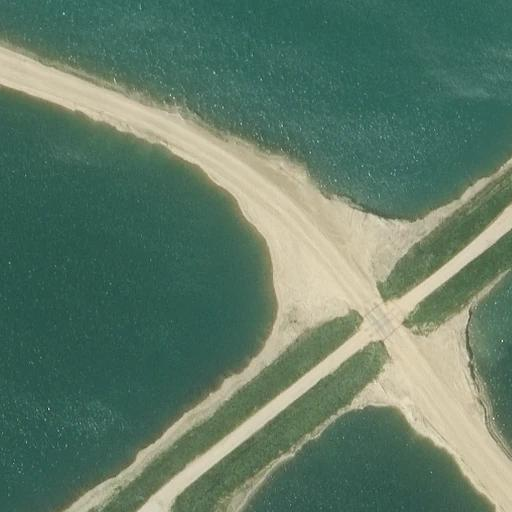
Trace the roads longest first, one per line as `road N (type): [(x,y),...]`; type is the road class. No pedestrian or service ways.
road 1 (track): [(511,480),(385,320),(264,191),(147,124),(0,63)]
road 2 (track): [(154,511),(511,217)]
